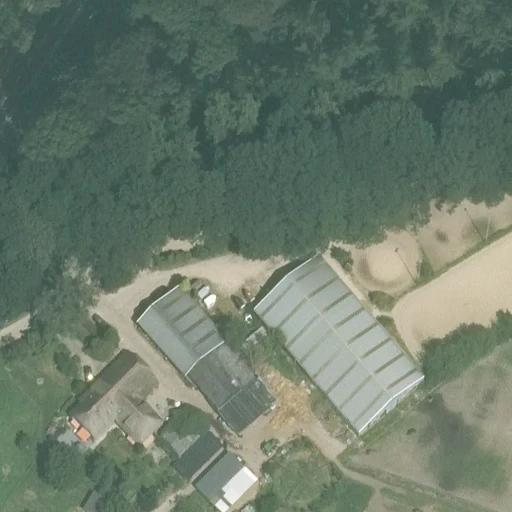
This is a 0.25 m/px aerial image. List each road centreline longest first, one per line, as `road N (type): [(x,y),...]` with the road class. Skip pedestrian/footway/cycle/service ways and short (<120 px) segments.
road 1 (track): [(511,162),(94,272),(0,340)]
road 2 (primary): [(0,130),(86,0)]
